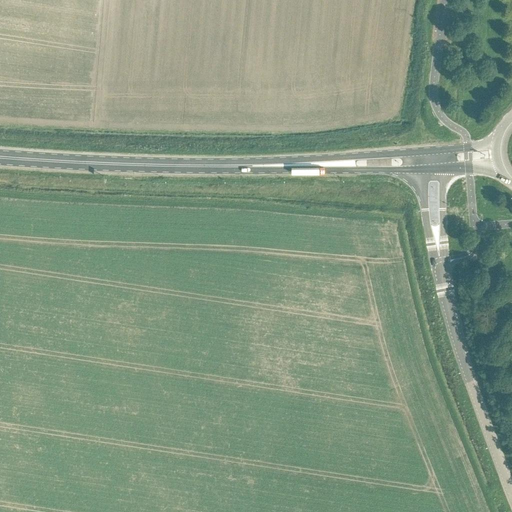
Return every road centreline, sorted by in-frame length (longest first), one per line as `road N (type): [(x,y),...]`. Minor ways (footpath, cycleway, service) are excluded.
road 1 (primary): [(324,164),(0,156)]
road 2 (unclassified): [(511,491),(452,327),(437,243)]
